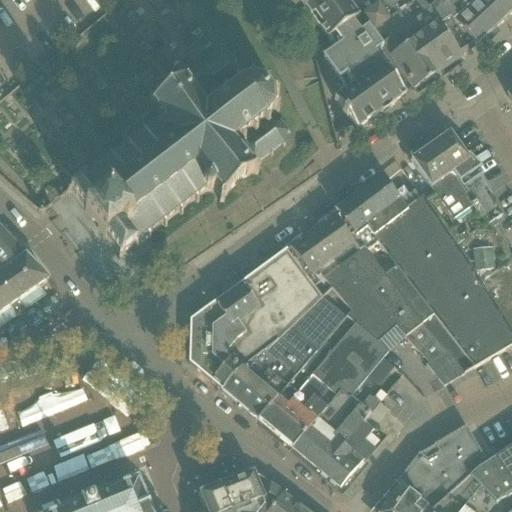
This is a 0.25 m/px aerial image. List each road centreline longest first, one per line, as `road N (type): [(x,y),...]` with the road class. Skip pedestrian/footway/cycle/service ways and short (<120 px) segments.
road 1 (residential): [(127,343),(150,316),(511,58)]
road 2 (residential): [(127,343),(0,204)]
road 3 (residential): [(330,511),(189,397)]
